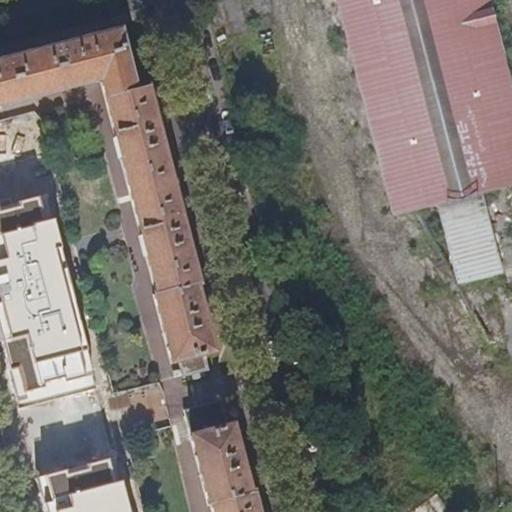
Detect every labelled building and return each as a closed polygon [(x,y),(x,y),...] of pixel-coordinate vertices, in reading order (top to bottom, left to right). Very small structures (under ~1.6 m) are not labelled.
[(326,0),(384,223),(511,191),(511,117),(481,0),(326,0)] [(194,288),(200,286),(196,268),(192,270),(186,250),(191,249),(184,222),(179,223),(174,203),(178,201),(171,171),(166,172),(161,152),(165,151),(158,124),(154,125),(149,105),(153,104),(149,86),(135,89),(121,35),(98,41),(96,36),(70,42),(71,47),(50,53),(49,48),(18,56),(19,61),(0,65),(0,107),(103,80),(157,294),(154,295),(172,364),(181,362),(184,375),(208,370),(204,356),(210,354),(205,334),(210,332),(203,305),(198,306),(194,288)] [(80,413),(5,121),(0,122),(0,312),(29,426),(80,413)] [(258,508),(253,491),(247,492),(242,474),(247,472),(240,447),(235,448),(222,399),(183,408),(209,505),(211,505),(212,511),(254,511),(254,509),(258,508)] [(105,511),(88,441),(37,454),(52,511),(105,511)]
